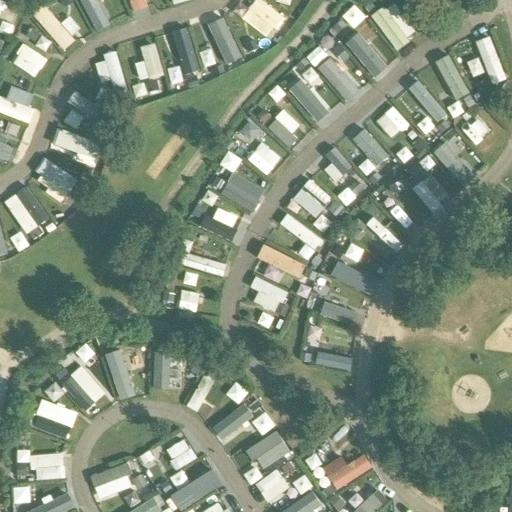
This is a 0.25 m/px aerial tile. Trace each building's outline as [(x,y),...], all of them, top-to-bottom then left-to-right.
[(96,0),(88,0),(76,7),(91,33),(110,21),(96,0)] [(147,0),(123,0),(130,16),(151,7),(147,0)] [(181,0),(165,0),(168,9),(183,4),(181,0)] [(273,17),(249,0),(247,0),(235,17),(260,35),(273,17)] [(393,0),(371,16),(396,51),(418,34),(393,0)] [(353,29),(367,17),(355,3),(341,15),(353,29)] [(236,59),(218,17),(204,24),(222,66),(236,59)] [(57,23),(43,37),(58,53),(72,39),(57,23)] [(498,77),(485,41),(464,49),(477,84),(498,77)] [(379,62),(369,44),(352,54),(362,72),(379,62)] [(196,72),(189,48),(172,53),(178,77),(196,72)] [(160,79),(153,52),(126,59),(133,86),(160,79)] [(17,53),(10,67),(37,79),(43,64),(17,53)] [(120,54),(96,58),(100,84),(111,82),(113,92),(126,90),(120,54)] [(325,75),(339,89),(355,74),(341,59),(325,75)] [(459,83),(445,61),(423,75),(438,97),(459,83)] [(433,114),(413,85),(398,95),(418,124),(433,114)] [(325,108),(311,87),(291,100),(305,121),(325,108)] [(76,91),(69,102),(106,126),(113,115),(76,91)] [(107,104),(103,94),(96,97),(99,106),(107,104)] [(0,97),(0,118),(28,131),(35,113),(0,97)] [(401,129),(383,103),(368,114),(386,139),(401,129)] [(70,108),(62,119),(76,129),(84,117),(70,108)] [(299,130),(280,113),(266,129),(285,146),(299,130)] [(476,144),(490,131),(475,114),(460,128),(476,144)] [(377,150),(362,131),(340,148),(355,167),(377,150)] [(77,142),(62,134),(54,148),(69,156),(77,142)] [(276,157),(248,134),(233,151),(262,175),(276,157)] [(0,143),(0,165),(10,170),(18,151),(0,143)] [(444,146),(431,160),(458,185),(471,170),(444,146)] [(350,174),(331,149),(320,158),(339,183),(350,174)] [(66,179),(44,165),(32,184),(54,199),(66,179)] [(426,178),(409,192),(431,217),(447,203),(426,178)] [(259,193),(229,179),(220,198),(250,212),(259,193)] [(326,202),(308,182),(286,203),(304,222),(326,202)] [(4,201),(27,234),(51,218),(28,185),(4,201)] [(394,198),(379,211),(405,241),(420,228),(394,198)] [(315,250),(323,238),(287,214),(279,227),(315,250)] [(224,222),(207,215),(200,230),(218,238),(224,222)] [(364,232),(354,246),(388,268),(397,254),(364,232)] [(303,277),(308,262),(263,246),(258,260),(303,277)] [(183,264),(225,276),(229,263),(186,252),(183,264)] [(331,267),(321,287),(359,307),(369,287),(331,267)] [(285,292),(255,280),(246,302),(275,314),(285,292)] [(203,291),(177,289),(174,312),(200,315),(203,291)] [(309,300),(304,311),(339,325),(344,314),(309,300)] [(321,340),(321,325),(308,324),(307,340),(321,340)] [(316,350),(312,367),(343,373),(347,356),(316,350)] [(153,354),(151,389),(167,390),(169,355),(153,354)] [(120,360),(106,364),(115,394),(129,390),(120,360)] [(69,373),(59,389),(89,410),(100,393),(69,373)] [(201,382),(184,407),(201,419),(218,394),(201,382)] [(263,435),(277,424),(266,411),(253,422),(263,435)] [(239,412),(213,429),(224,446),(250,428),(239,412)] [(44,418),(38,435),(64,444),(70,428),(44,418)] [(182,441),(158,459),(168,473),(192,455),(182,441)] [(255,443),(233,458),(243,473),(265,459),(255,443)] [(354,453),(318,474),(329,492),(365,472),(354,453)] [(32,459),(32,481),(62,481),(62,459),(32,459)] [(121,468),(89,481),(98,502),(130,489),(121,468)] [(282,473),(251,486),(260,505),(290,492),(282,473)] [(200,475),(176,493),(186,507),(210,489),(200,475)] [(31,485),(15,486),(16,502),(32,501),(31,485)] [(373,486),(344,511),(374,511),(386,502),(373,486)] [(37,507),(39,511),(68,511),(60,495),(37,507)] [(299,511),(294,503),(278,511),(299,511)]
